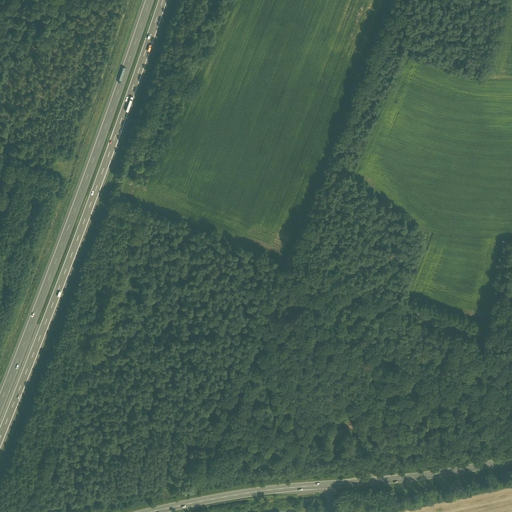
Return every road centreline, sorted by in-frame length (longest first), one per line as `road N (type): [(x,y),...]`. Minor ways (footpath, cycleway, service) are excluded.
road 1 (motorway): [(0,447),(165,0)]
road 2 (motorway): [(149,0),(0,402)]
road 3 (track): [(309,275),(395,0)]
road 4 (unclassified): [(511,353),(309,275)]
road 5 (secondary): [(142,511),(329,484)]
road 6 (secondary): [(329,484),(511,459)]
